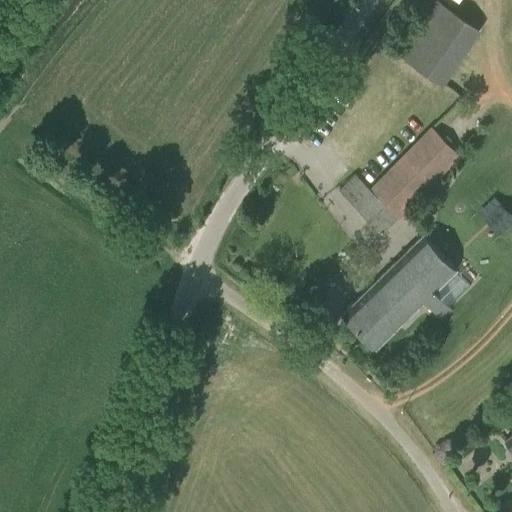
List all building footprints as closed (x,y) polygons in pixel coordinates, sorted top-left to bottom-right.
[(426,0),(392,51),(438,84),(475,29),(434,0),(426,0)] [(338,191),(380,233),(394,219),(456,155),(429,129),(369,189),(354,175),(338,191)] [(498,204),(483,217),(494,229),(509,216),(498,204)] [(422,234),(340,313),(375,349),(375,348),(423,301),(440,319),(450,309),(449,307),(471,286),(455,271),(457,270),(422,234)] [(511,433),(503,440),(511,451),(511,433)] [(466,458),(482,476),(493,467),(477,449),(466,458)]
